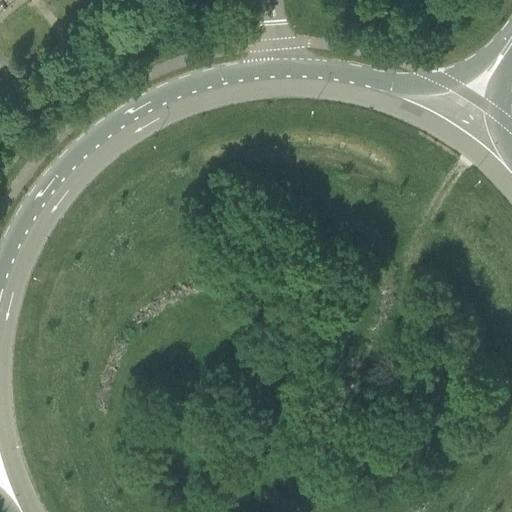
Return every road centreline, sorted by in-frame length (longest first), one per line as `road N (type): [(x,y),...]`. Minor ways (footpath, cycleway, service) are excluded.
road 1 (secondary): [(278,77),(165,104),(110,135),(64,178),(27,229),(0,295)]
road 2 (residential): [(0,132),(167,0)]
road 3 (secondary): [(511,176),(436,115),(387,93)]
road 4 (secondary): [(511,40),(478,69),(387,93)]
